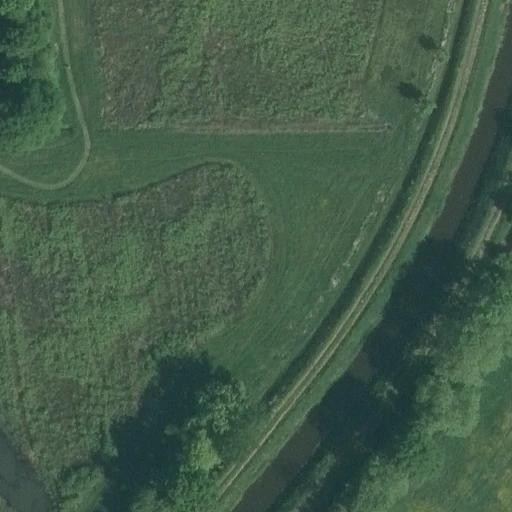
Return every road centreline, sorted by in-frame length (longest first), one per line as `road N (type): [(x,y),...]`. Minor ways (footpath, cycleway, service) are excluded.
road 1 (track): [(476,0),(437,143),(359,279),(176,511)]
road 2 (track): [(511,156),(461,280),(295,511)]
